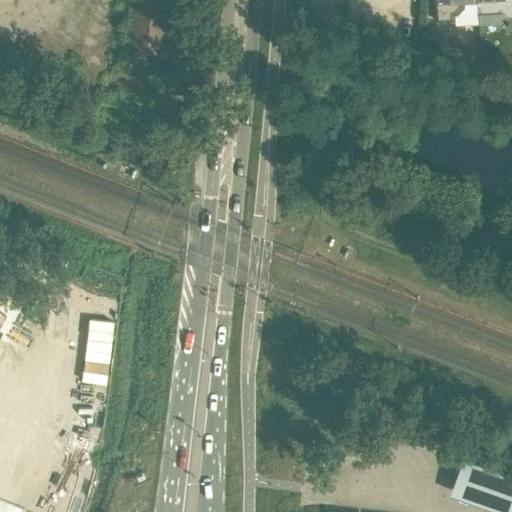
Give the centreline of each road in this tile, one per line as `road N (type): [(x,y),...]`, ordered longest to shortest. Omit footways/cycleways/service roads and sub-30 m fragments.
road 1 (primary): [(188,511),(167,465),(102,403),(0,367)]
road 2 (primary): [(0,387),(56,403),(131,450),(150,471),(163,511)]
